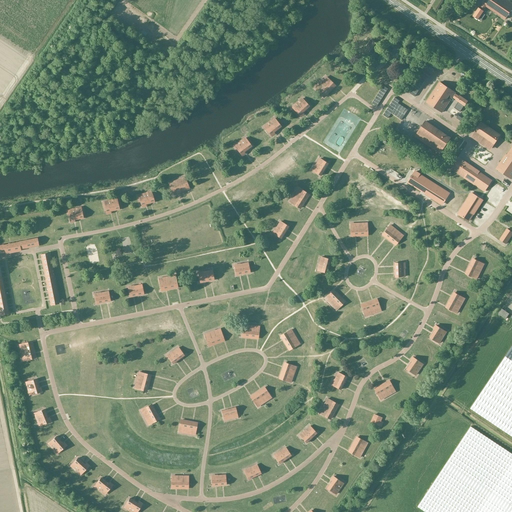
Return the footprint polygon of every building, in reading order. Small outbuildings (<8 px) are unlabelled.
[(511,3),(507,0),(483,0),(473,16),(478,20),(478,19),(481,21),(485,15),(482,13),(484,11),(483,11),(486,6),(505,19),(511,9),(511,3)] [(373,53),(373,54),(379,45),(376,43),(378,41),(373,37),(367,45),(366,45),(360,52),(370,58),(373,53)] [(377,76),(390,84),(393,79),(380,71),(377,76)] [(414,75),(405,90),(415,97),(425,82),(414,75)] [(329,92),(335,86),(329,81),(329,80),(326,77),(320,83),(329,92)] [(442,112),(452,97),(456,100),(458,102),(454,108),(460,112),(464,106),(465,106),(468,101),(459,95),(459,96),(455,94),(455,93),(440,82),(426,102),(442,112)] [(320,83),(315,89),(318,92),(318,91),(324,97),(329,92),(320,83)] [(383,85),(372,103),(377,107),(388,89),(383,85)] [(401,120),(408,110),(398,103),(400,101),(395,98),(383,115),(388,118),(391,113),(401,120)] [(302,99),(297,103),(305,111),(309,107),(302,99)] [(295,106),(293,108),(300,116),(303,114),(302,113),(305,111),(297,103),(295,105),(295,106)] [(274,118),(269,123),(276,131),(281,127),(274,118)] [(425,121),(415,136),(434,149),(437,145),(438,147),(442,150),(450,138),(425,121)] [(267,125),(265,127),(271,136),(274,134),(274,133),(276,131),(269,123),(267,125)] [(481,124),(476,133),(484,138),(481,143),(492,150),(500,137),(481,124)] [(245,138),(240,142),(247,151),(252,147),(245,138)] [(238,145),(235,147),(242,156),(245,153),(244,153),(247,151),(240,142),(237,144),(238,145)] [(297,147),(254,179),(264,191),(306,159),(297,147)] [(511,178),(511,149),(500,168),(508,173),(507,175),(511,179),(511,178)] [(320,159),(316,164),(324,170),(328,164),(320,159)] [(454,171),(485,192),(492,181),(476,170),(475,172),(460,162),(454,171)] [(316,164),(312,170),(321,176),(324,170),(316,164)] [(417,172),(410,183),(434,198),(445,205),(452,195),(417,172)] [(185,177),(177,180),(181,192),(188,189),(186,182),(185,177)] [(177,180),(169,184),(171,187),(174,195),(181,192),(177,180)] [(299,188),(294,195),(305,202),(309,195),(302,191),(302,190),(299,188)] [(151,192),(145,194),(148,204),(154,202),(151,192)] [(142,195),(139,196),(142,207),(145,206),(145,205),(148,204),(145,194),(142,195)] [(294,195),(290,202),(293,204),(300,208),(305,202),(294,195)] [(472,195),(461,213),(465,216),(464,218),(470,222),(477,210),(476,209),(481,201),(472,195)] [(117,199),(110,201),(113,211),(119,209),(117,199)] [(107,202),(104,203),(107,214),(110,213),(110,212),(113,211),(110,201),(107,201),(107,202)] [(81,208),(75,209),(77,220),(83,218),(81,208)] [(71,210),(68,211),(70,222),(74,221),(74,220),(77,220),(75,209),(71,210)] [(481,211),(471,221),(477,228),(487,218),(481,211)] [(280,221),(277,227),(285,233),(289,227),(280,221)] [(367,223),(359,224),(359,236),(367,236),(366,228),(367,228),(367,223)] [(359,224),(350,224),(350,228),(351,228),(351,236),(359,236),(359,224)] [(396,230),(390,225),(387,228),(388,229),(383,235),(389,240),(396,230)] [(277,227),(273,233),(281,239),(285,233),(277,227)] [(511,231),(507,229),(500,240),(506,244),(511,234),(511,231)] [(396,230),(389,240),(395,245),(399,239),(400,239),(403,236),(396,230)] [(39,246),(37,238),(29,240),(31,247),(39,246)] [(29,240),(22,241),(24,249),(31,247),(29,240)] [(19,242),(12,243),(13,252),(21,250),(21,249),(20,249),(19,242)] [(12,243),(4,245),(6,252),(5,252),(6,253),(13,252),(12,243)] [(321,257),(319,264),(329,266),(331,260),(321,257)] [(480,263),(472,259),(469,266),(480,272),(484,264),(480,262),(480,263)] [(248,263),(241,264),(243,274),(250,273),(248,263)] [(241,264),(234,266),(236,276),(243,274),(241,264)] [(329,266),(319,264),(317,271),(327,273),(329,266)] [(480,272),(469,266),(466,273),(473,276),(472,277),(476,279),(480,272)] [(212,270),(205,272),(207,282),(214,280),(212,270)] [(205,272),(198,273),(200,283),(207,282),(205,272)] [(175,276),(167,277),(169,289),(177,288),(175,280),(176,280),(175,276)] [(167,277),(159,279),(160,283),(162,291),(169,289),(167,277)] [(142,285),(135,286),(137,296),(144,295),(142,285)] [(135,286),(128,287),(130,297),(137,296),(135,286)] [(328,295),(324,298),(330,304),(339,296),(334,290),(328,296),(328,295)] [(108,291),(101,293),(103,303),(110,301),(108,291)] [(101,293),(95,294),(97,304),(103,303),(101,293)] [(461,297),(453,293),(450,300),(461,306),(465,299),(461,297)] [(339,296),(330,304),(336,310),(339,307),(338,307),(344,301),(339,296)] [(369,302),(373,314),(381,311),(379,307),(376,299),(369,302)] [(461,306),(450,300),(446,307),(453,310),(452,311),(457,313),(461,306)] [(363,312),(365,316),(373,314),(369,302),(362,304),(364,312),(363,312)] [(0,308),(0,311),(1,315),(5,314),(5,313),(9,312),(7,307),(0,308)] [(147,331),(173,327),(172,326),(171,321),(170,313),(167,317),(164,318),(163,317),(161,319),(159,319),(160,322),(156,323),(155,319),(153,322),(152,321),(148,322),(147,324),(147,329),(148,330),(147,331)] [(251,326),(243,325),(242,329),(243,329),(242,337),(250,338),(251,326)] [(445,331),(436,325),(434,329),(435,329),(433,332),(443,337),(444,335),(444,334),(445,331)] [(259,327),(251,326),(250,338),(257,339),(258,331),(259,331),(259,327)] [(101,334),(102,342),(132,336),(130,329),(125,330),(125,335),(119,336),(119,334),(121,333),(120,331),(116,332),(116,334),(112,335),(112,332),(101,334)] [(220,329),(212,332),(216,344),(224,341),(221,334),(222,333),(220,329)] [(288,332),(281,336),(285,343),(295,337),(291,330),(287,332),(288,332)] [(212,332),(204,335),(206,339),(206,338),(209,346),(216,344),(212,332)] [(433,332),(430,337),(439,343),(443,337),(433,332)] [(295,337),(285,343),(289,350),(295,346),(296,346),(299,344),(295,337)] [(24,343),(20,345),(22,353),(33,350),(32,342),(24,344),(24,343)] [(511,346),(470,409),(511,436),(511,346)] [(178,348),(173,352),(179,360),(184,356),(178,348)] [(80,349),(80,375),(85,375),(86,367),(89,367),(89,357),(94,357),(95,351),(89,351),(89,349),(80,349)] [(33,350),(22,353),(24,361),(27,360),(27,359),(35,357),(33,350)] [(173,352),(167,356),(173,364),(179,360),(173,352)] [(422,364),(413,357),(411,360),(412,361),(410,363),(419,370),(421,367),(420,366),(422,364)] [(282,371),(293,375),(296,367),(292,365),(292,366),(284,363),(282,371)] [(419,370),(410,363),(406,369),(415,375),(419,370)] [(293,375),(282,371),(279,378),(286,380),(286,381),(290,383),(293,375)] [(143,373),(139,372),(137,380),(149,383),(151,376),(143,374),(143,373)] [(347,377),(338,373),(335,379),(344,383),(347,377)] [(36,379),(26,382),(28,388),(38,385),(36,379)] [(344,383),(335,379),(332,385),(341,390),(344,383)] [(149,383),(137,380),(135,388),(139,389),(147,391),(149,383)] [(392,388),(388,381),(382,385),(388,395),(395,391),(393,388),(392,388)] [(38,385),(28,388),(29,392),(30,391),(30,395),(41,391),(40,388),(39,388),(38,385)] [(378,395),(380,399),(388,395),(382,385),(375,388),(379,395),(378,395)] [(264,388),(257,392),(264,402),(271,398),(269,394),(268,395),(264,388)] [(257,392),(251,396),(255,403),(257,407),(264,402),(257,392)] [(332,401),(328,399),(323,406),(334,412),(338,405),(331,402),(332,401)] [(145,408),(141,410),(145,418),(155,412),(152,405),(145,409),(145,408)] [(334,412),(323,406),(319,413),(323,415),(331,419),(334,412)] [(235,407),(228,409),(231,419),(238,417),(235,407)] [(44,409),(34,413),(37,420),(47,415),(44,409)] [(228,409),(222,411),(224,420),(231,419),(228,409)] [(155,412),(145,418),(149,425),(152,423),(152,422),(159,419),(155,412)] [(47,415),(37,420),(38,423),(39,422),(40,425),(50,421),(49,418),(48,418),(47,415)] [(374,415),(371,422),(381,426),(383,422),(380,421),(381,418),(374,415)] [(189,421),(181,420),(180,428),(179,427),(178,432),(187,433),(189,421)] [(196,423),(189,421),(187,433),(195,435),(196,431),(195,431),(196,423)] [(317,433),(310,426),(305,431),(312,438),(317,433)] [(511,511),(511,453),(470,427),(418,507),(425,511),(511,511)] [(312,438),(305,431),(300,436),(307,443),(312,438)] [(61,441),(57,436),(48,443),(53,448),(61,441)] [(363,442),(356,438),(352,444),(363,450),(367,443),(364,441),(363,442)] [(63,444),(61,441),(53,448),(55,451),(55,450),(58,453),(66,446),(64,443),(63,444)] [(363,450),(352,444),(349,451),(355,455),(359,458),(363,450)] [(285,448),(280,451),(285,460),(291,456),(285,448)] [(285,460),(280,451),(274,455),(280,464),(285,460)] [(83,462),(78,458),(71,466),(76,470),(83,462)] [(85,464),(83,462),(76,470),(78,473),(79,472),(81,474),(89,466),(86,464),(85,464)] [(257,465),(250,468),(255,477),(261,474),(257,465)] [(255,477),(250,468),(244,471),(248,480),(255,477)] [(180,488),(180,476),(172,476),(171,480),(172,480),(172,488),(180,488)] [(188,476),(180,476),(180,488),(187,489),(187,481),(188,481),(188,476)] [(339,489),(341,486),(340,486),(342,483),(333,476),(331,479),(332,480),(330,483),(339,489)] [(94,486),(100,490),(106,482),(101,478),(94,486)] [(106,482),(100,490),(102,492),(103,492),(105,494),(112,485),(109,483),(109,484),(106,482)] [(339,489),(330,483),(327,488),(335,494),(339,489)] [(136,502),(130,498),(124,507),(130,511),(136,502)] [(136,502),(130,511),(131,511),(133,511),(137,511),(142,504),(139,502),(138,503),(136,502)]
